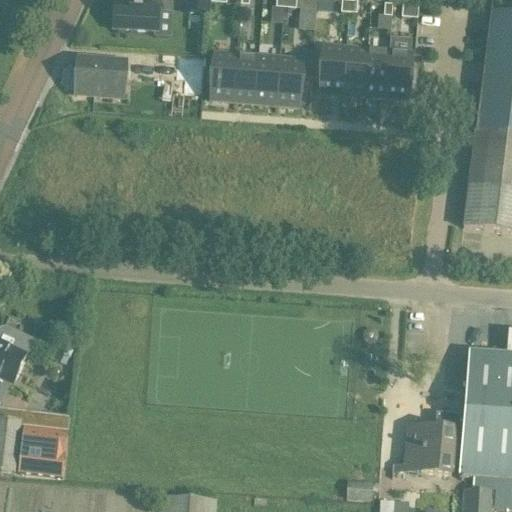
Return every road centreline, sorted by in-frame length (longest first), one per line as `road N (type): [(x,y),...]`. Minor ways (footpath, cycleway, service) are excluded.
road 1 (unclassified): [(511,301),(0,261)]
road 2 (residential): [(0,147),(69,0)]
